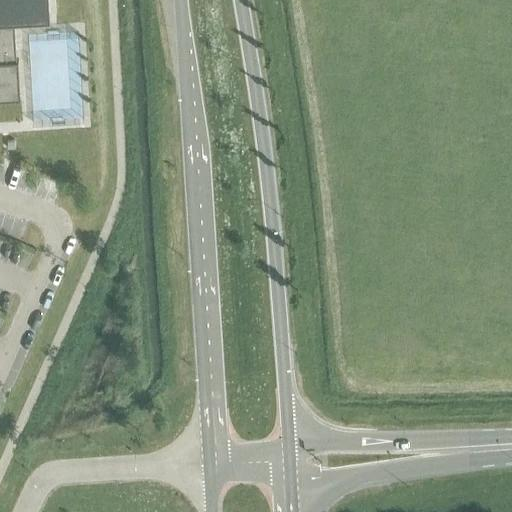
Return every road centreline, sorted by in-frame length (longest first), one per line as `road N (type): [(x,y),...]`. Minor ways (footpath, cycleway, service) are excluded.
road 1 (secondary): [(176,0),(210,465)]
road 2 (secondary): [(289,463),(273,253),(240,0)]
road 3 (tertiary): [(289,463),(511,449)]
road 4 (residential): [(24,511),(33,487),(54,472),(210,465)]
